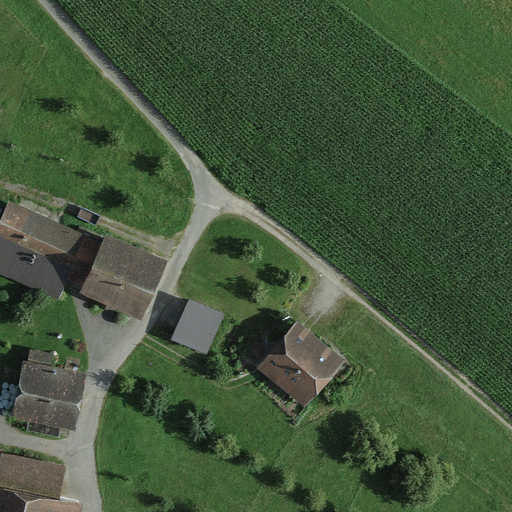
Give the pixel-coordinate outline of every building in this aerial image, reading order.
[(160,254),(15,193),(0,227),(0,258),(134,315),(160,254)] [(172,334),(209,350),(228,308),(191,292),(172,334)] [(346,357),(300,322),(265,367),(311,402),(346,357)] [(85,361),(33,348),(16,417),(68,430),(85,361)] [(58,468),(4,457),(0,475),(0,511),(79,511),(81,502),(54,487),(58,468)]
